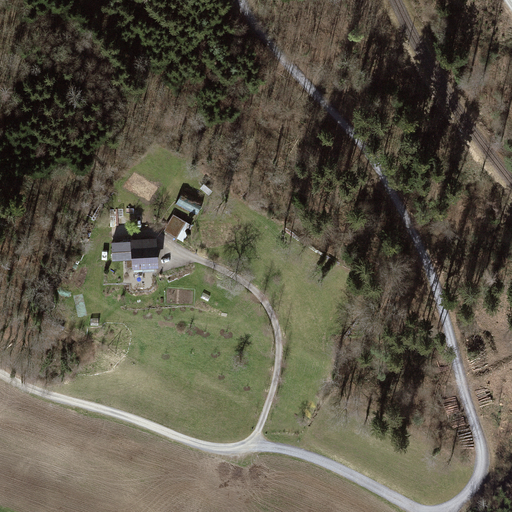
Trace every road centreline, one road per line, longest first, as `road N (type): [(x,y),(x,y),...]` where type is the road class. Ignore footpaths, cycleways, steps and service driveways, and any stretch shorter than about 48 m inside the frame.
road 1 (track): [(242,0),(388,177),(434,281),(477,431),(480,476),(461,497),(418,502),(291,450),(249,442),(211,447),(0,374)]
road 2 (track): [(249,442),(275,381),(278,329),(246,280),(182,254)]
